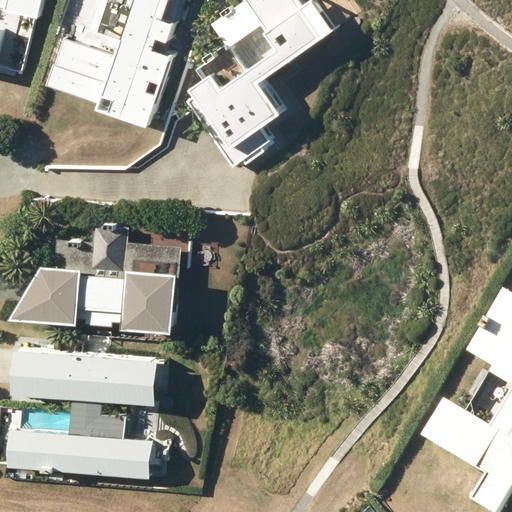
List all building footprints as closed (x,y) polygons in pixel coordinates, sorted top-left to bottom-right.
[(11,0),(10,3),(50,13),(53,0),(11,0)] [(119,99),(156,0),(79,0),(75,13),(62,8),(39,69),(119,99)] [(216,110),(207,117),(239,162),(248,156),(251,160),(269,148),(266,143),(275,136),(266,123),(288,107),(266,76),(329,31),(306,0),(252,0),(284,43),(251,66),(231,40),(212,53),(214,56),(203,64),(211,73),(197,84),(202,90),(192,97),(198,105),(208,99),(216,110)] [(0,63),(10,66),(20,26),(0,20),(0,63)] [(63,258),(31,312),(97,317),(98,310),(136,313),(136,318),(198,323),(202,267),(194,267),(196,243),(141,238),(142,223),(110,221),(108,238),(72,235),(70,259),(63,258)] [(21,249),(17,257),(25,260),(28,252),(21,249)] [(511,290),(504,285),(465,348),(490,364),(487,369),(506,381),(482,420),(440,395),(418,432),(479,469),(463,494),(489,510),(511,473),(511,290)] [(9,425),(6,460),(151,470),(154,432),(125,430),(126,409),(100,407),(101,395),(156,399),(159,353),(15,343),(12,386),(76,391),(73,430),(9,425)]
